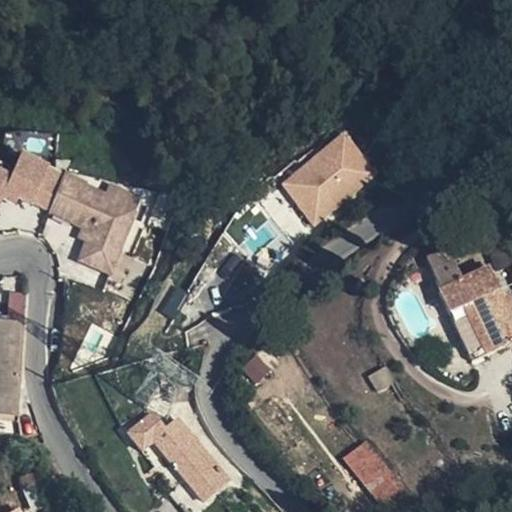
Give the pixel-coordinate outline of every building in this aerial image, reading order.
[(278,181),(312,226),(379,175),(345,131),(278,181)] [(12,170),(0,165),(0,195),(43,214),(63,168),(21,150),(12,170)] [(64,180),(58,196),(75,203),(81,190),(82,187),(64,180)] [(90,231),(73,277),(103,290),(137,202),(118,195),(115,203),(106,200),(81,190),(75,203),(58,196),(49,215),(90,231)] [(115,203),(118,195),(110,192),(106,200),(115,203)] [(276,279),(311,244),(296,230),(262,264),(276,279)] [(499,344),(502,350),(511,344),(511,324),(508,317),(501,301),(486,271),(484,272),(476,277),(460,284),(446,254),(424,264),(437,293),(449,316),(460,310),(482,351),(499,344)] [(472,266),(476,277),(484,272),(480,262),(472,266)] [(7,298),(23,299),(24,290),(8,289),(7,298)] [(0,416),(16,418),(21,329),(23,299),(7,298),(5,321),(0,320),(0,416)] [(501,301),(508,317),(511,314),(511,306),(507,298),(501,301)] [(472,364),(502,350),(499,344),(482,351),(460,310),(449,316),(448,317),(472,364)] [(122,360),(124,352),(117,350),(114,358),(122,360)] [(161,363),(159,355),(141,361),(143,368),(161,363)] [(189,364),(194,364),(196,363),(196,360),(195,357),(193,355),(190,355),(188,356),(187,359),(187,362),(189,364)] [(190,511),(228,481),(176,420),(163,431),(150,417),(127,435),(141,452),(153,442),(184,480),(172,490),(190,511)] [(358,511),(392,511),(345,457),(325,475),(358,511)] [(46,501),(40,486),(24,492),(31,507),(46,501)]
